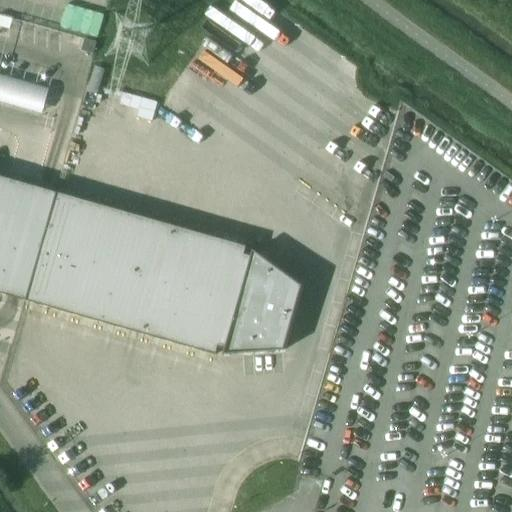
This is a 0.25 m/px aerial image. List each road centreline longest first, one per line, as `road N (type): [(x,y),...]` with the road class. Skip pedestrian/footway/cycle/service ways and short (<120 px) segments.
road 1 (unknown): [(445,153),(426,144),(418,151),(316,511)]
road 2 (unknown): [(363,511),(445,153)]
road 3 (unknown): [(412,511),(489,182)]
road 4 (unknown): [(511,304),(462,511)]
